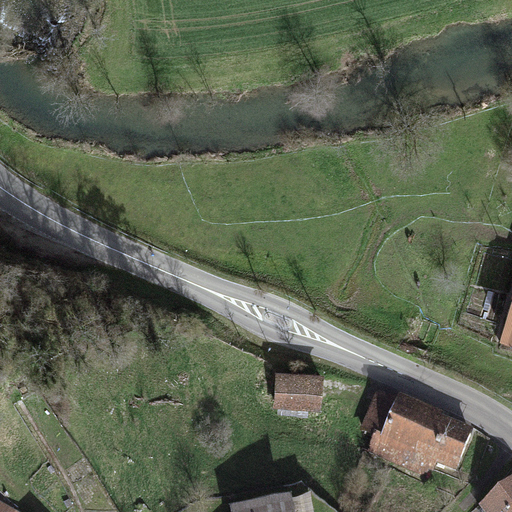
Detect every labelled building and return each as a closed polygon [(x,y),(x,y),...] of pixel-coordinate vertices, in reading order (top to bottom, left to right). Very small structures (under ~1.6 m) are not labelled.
[(511,280),(498,326),(511,329),(511,280)] [(276,366),(275,403),(322,405),(323,368),(276,366)] [(477,428),(400,394),(399,397),(377,388),(360,426),(373,432),(364,452),(426,479),(432,467),(455,477),(477,428)] [(511,511),(511,476),(478,503),(485,511),(511,511)] [(228,503),(229,511),(313,511),(310,493),(290,496),(289,491),(228,503)] [(22,511),(0,499),(0,511),(22,511)]
